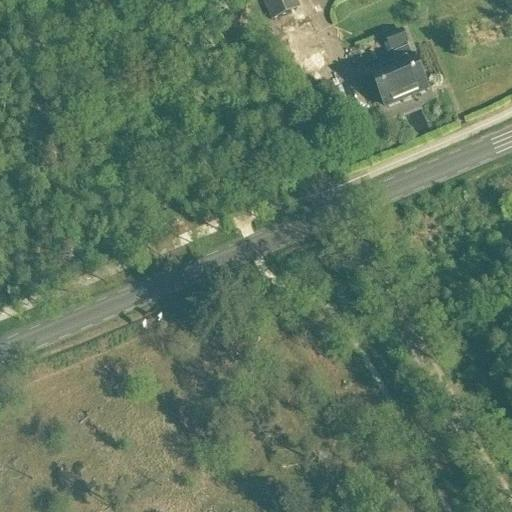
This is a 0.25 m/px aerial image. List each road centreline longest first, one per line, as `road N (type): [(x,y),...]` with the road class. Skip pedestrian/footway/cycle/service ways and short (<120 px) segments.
road 1 (secondary): [(0,354),(511,140)]
road 2 (track): [(350,223),(511,508)]
road 3 (track): [(98,0),(147,68),(219,226)]
